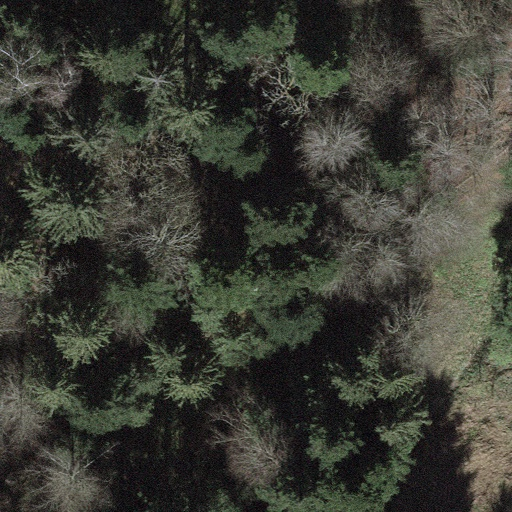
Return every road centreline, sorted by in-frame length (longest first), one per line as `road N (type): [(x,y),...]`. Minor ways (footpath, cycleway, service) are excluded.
road 1 (track): [(511,199),(384,271),(78,511)]
road 2 (track): [(511,254),(348,511)]
